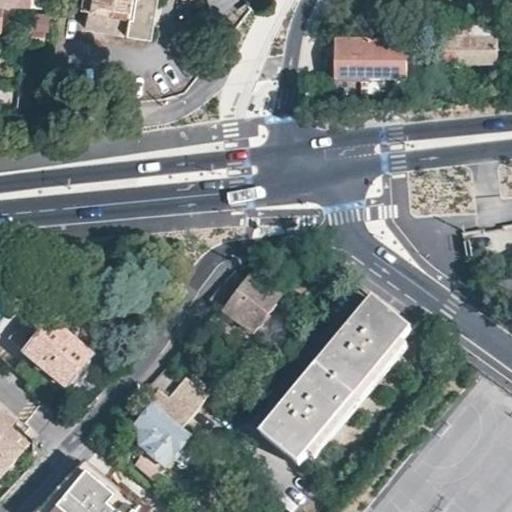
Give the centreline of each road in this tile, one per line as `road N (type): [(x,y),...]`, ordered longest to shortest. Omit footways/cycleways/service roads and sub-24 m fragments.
road 1 (residential): [(355,234),(261,244),(213,261),(160,343),(5,511)]
road 2 (primary): [(0,217),(328,180)]
road 3 (residential): [(0,132),(174,110),(231,72),(288,68)]
road 4 (primary): [(294,151),(0,187)]
road 5 (primary): [(511,123),(294,151)]
road 6 (residential): [(511,354),(355,234)]
road 7 (primary): [(328,180),(511,153)]
